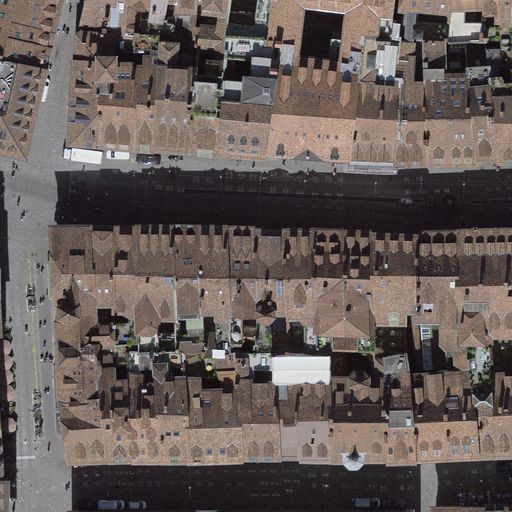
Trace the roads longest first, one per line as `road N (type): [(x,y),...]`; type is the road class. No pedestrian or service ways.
road 1 (residential): [(35,179),(351,197),(511,197)]
road 2 (residential): [(23,489),(421,482)]
road 3 (residential): [(23,489),(13,241),(35,179)]
road 4 (residential): [(35,179),(74,0)]
